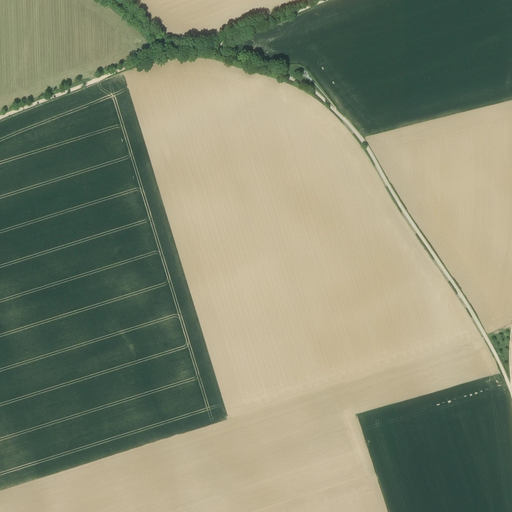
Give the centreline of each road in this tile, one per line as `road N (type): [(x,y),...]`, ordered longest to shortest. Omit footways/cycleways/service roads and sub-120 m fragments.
road 1 (track): [(511,391),(462,297),(358,135),(311,88),(213,46)]
road 2 (track): [(168,47),(0,117)]
road 3 (track): [(326,0),(213,46)]
